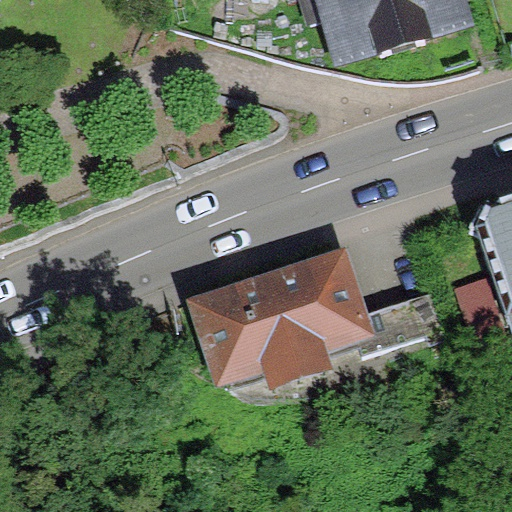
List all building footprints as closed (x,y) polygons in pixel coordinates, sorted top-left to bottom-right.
[(140,47),(130,0),(38,0),(52,66),(140,47)] [(318,0),(339,67),(379,55),(381,60),(425,46),(424,41),(466,28),(457,0),(318,0)] [(511,218),(492,225),(480,247),(508,330),(511,329),(511,332),(511,218)] [(206,320),(227,383),(357,339),(361,338),(357,326),(340,275),(206,320)] [(383,317),(357,326),(361,338),(357,339),(365,361),(445,333),(436,310),(387,327),(383,317)]
